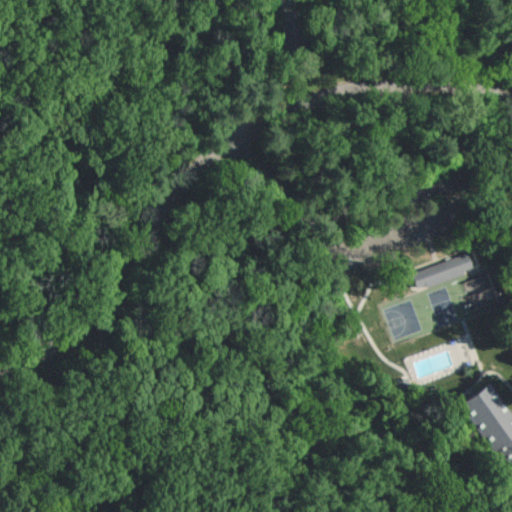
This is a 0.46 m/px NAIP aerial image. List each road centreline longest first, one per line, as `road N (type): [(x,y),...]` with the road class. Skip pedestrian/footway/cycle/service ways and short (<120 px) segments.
road 1 (residential): [(511,98),(455,85),(319,91),(242,129),(184,172),(70,325),(0,376)]
road 2 (residential): [(0,205),(50,215),(166,193)]
